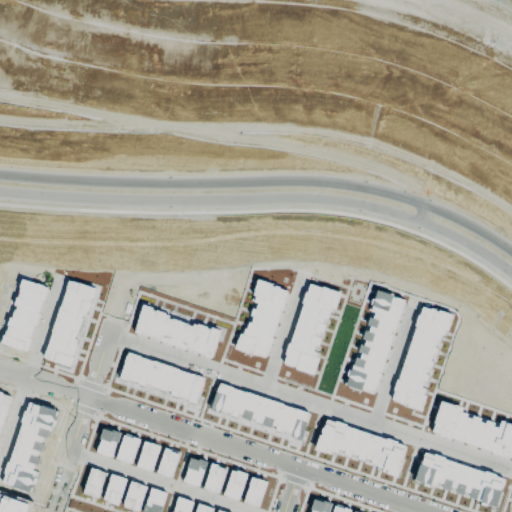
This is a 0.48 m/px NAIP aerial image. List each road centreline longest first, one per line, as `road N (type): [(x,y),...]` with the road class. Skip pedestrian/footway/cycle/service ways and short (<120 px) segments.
road 1 (secondary): [(0,191),(346,201),(423,221),(511,274)]
road 2 (secondary): [(511,252),(419,203),(348,184),(0,173)]
road 3 (residential): [(430,511),(87,397)]
